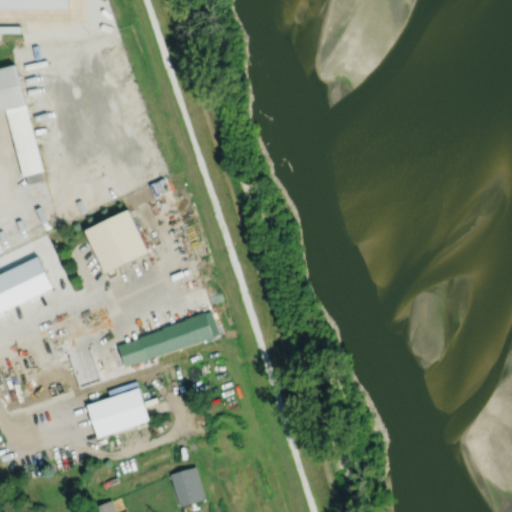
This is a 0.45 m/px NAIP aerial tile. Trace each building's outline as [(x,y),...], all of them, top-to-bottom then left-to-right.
[(0,26),(0,38),(1,38),(1,30),(21,30),(21,26),(0,26)] [(0,64),(0,109),(6,108),(24,174),(45,168),(16,60),(0,64)] [(86,227),(107,271),(150,250),(130,206),(86,227)] [(119,344),(126,365),(215,335),(221,332),(213,309),(207,311),(207,310),(187,317),(187,318),(164,326),(164,327),(141,335),(141,336),(119,344)] [(81,365),(86,377),(98,373),(94,360),(81,365)] [(88,403),(99,436),(151,419),(140,386),(88,403)] [(171,473),(181,505),(207,498),(197,465),(171,473)] [(91,508),(92,511),(129,511),(126,511),(119,511),(113,499),(91,508)]
